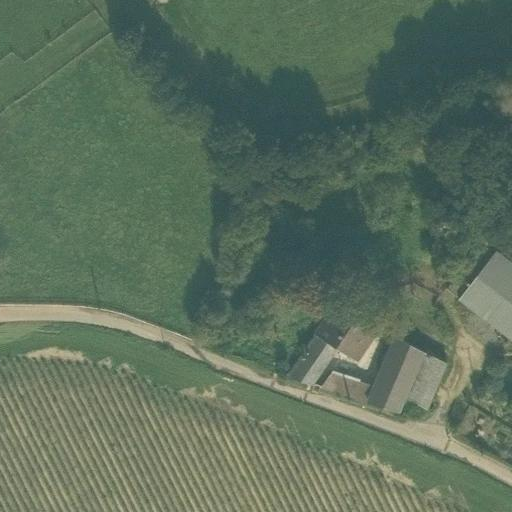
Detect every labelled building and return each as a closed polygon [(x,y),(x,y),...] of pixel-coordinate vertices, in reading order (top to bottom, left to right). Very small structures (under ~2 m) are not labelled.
[(511,143),(511,142),(490,160),(511,185),(511,143)] [(511,263),(506,259),(495,251),(480,270),(458,298),(458,299),(511,340),(511,263)] [(446,289),(458,298),(480,270),(468,260),(446,289)] [(333,347),(354,360),(378,325),(339,301),(315,337),(333,347)] [(368,403),(398,412),(405,397),(423,352),(396,336),(375,387),(368,403)] [(288,377),(308,384),(333,347),(315,337),(288,377)] [(423,352),(405,397),(427,406),(443,365),(423,352)] [(325,389),(368,403),(375,387),(359,382),(360,380),(332,370),(325,389)]
